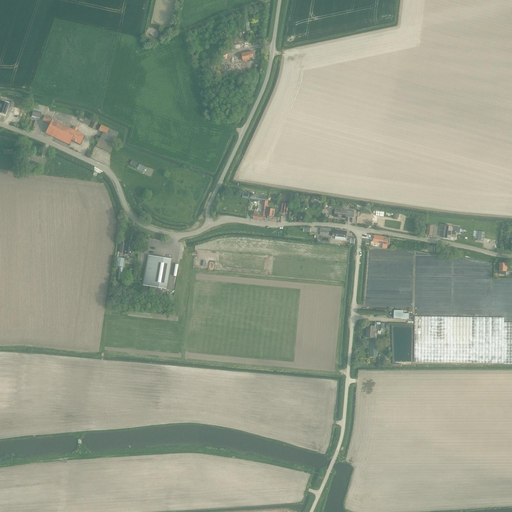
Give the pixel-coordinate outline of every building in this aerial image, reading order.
[(232,53),(231,50),(235,50),(234,43),(230,44),(231,49),(222,51),(223,55),(221,55),(222,58),(225,57),(225,54),(228,54),(228,55),(231,55),(231,53),(232,53)] [(249,60),(249,58),(253,57),(252,51),(235,55),(234,57),(235,63),(243,61),(249,60)] [(232,68),(233,68),(232,64),(223,66),(225,75),(233,74),(232,68)] [(1,101),(0,104),(0,113),(5,115),(9,103),(1,101)] [(12,115),(18,118),(21,111),(15,108),(12,115)] [(42,120),(50,124),(45,133),(69,145),(71,140),(80,144),(84,135),(76,132),(78,128),(74,126),(72,129),(44,116),(42,120)] [(91,120),(85,118),(84,119),(81,117),(79,121),(89,126),(91,120)] [(101,125),(99,130),(103,132),(100,137),(96,146),(110,153),(114,144),(113,143),(118,133),(101,125)] [(143,172),(146,166),(139,163),(137,169),(143,172)] [(253,219),(264,221),(266,210),(268,202),(263,201),(261,215),(259,215),(259,212),(254,212),(253,219)] [(346,216),(354,217),(354,211),(346,210),(335,209),(333,209),(332,210),(331,215),(332,216),(334,217),(345,218),(346,216)] [(273,217),(274,211),(266,210),(264,221),(276,222),(277,217),(273,217)] [(456,233),(459,233),(460,228),(445,226),(443,238),(450,239),(451,237),(455,238),(456,233)] [(333,233),(332,236),(335,237),(335,240),(345,241),(346,231),(336,230),(335,233),(333,233)] [(373,242),(387,244),(388,240),(384,239),(384,237),(374,235),(373,242)] [(124,252),(130,253),(131,250),(132,243),(125,242),(125,243),(121,243),(119,253),(124,253),(124,252)] [(151,256),(148,271),(146,270),(144,285),(166,289),(171,259),(151,256)] [(408,319),(409,314),(403,314),(403,311),(394,310),(394,318),(408,319)] [(511,322),(503,322),(503,321),(504,318),(503,318),(420,317),(414,317),(414,363),(419,363),(511,364),(511,322)] [(366,337),(374,338),(374,327),(367,326),(367,332),(366,337)]
